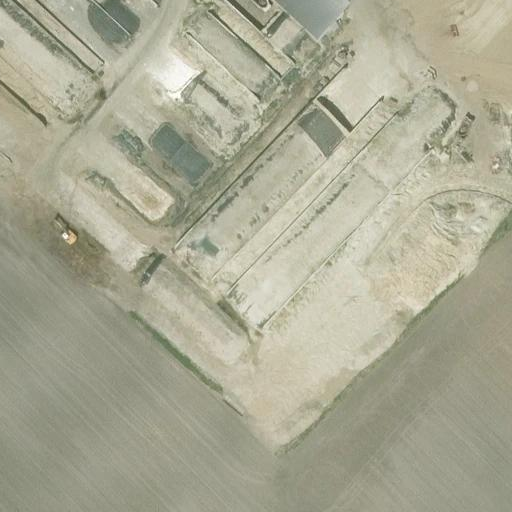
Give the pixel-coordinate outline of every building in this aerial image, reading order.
[(112,0),(92,0),(104,10),(112,0)] [(273,0),(234,0),(299,58),(317,38),(273,0)] [(286,0),(336,47),(375,6),(369,0),(286,0)] [(216,21),(195,45),(261,104),(283,80),(216,21)] [(60,89),(90,57),(72,41),(61,52),(52,45),(34,65),(60,89)] [(197,66),(181,80),(203,103),(218,88),(197,66)] [(351,85),(294,181),(340,208),(362,170),(373,177),(406,122),(389,112),(395,102),(386,97),(382,103),(351,85)] [(183,160),(202,140),(187,126),(168,145),(183,160)]
